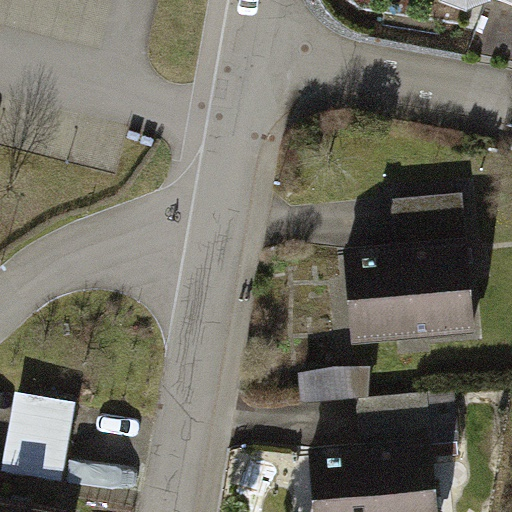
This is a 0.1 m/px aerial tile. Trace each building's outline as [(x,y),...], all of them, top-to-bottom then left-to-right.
[(508,0),(511,1),(511,0),(436,0),(462,9),(479,0),(508,0)] [(481,317),(468,192),(402,199),(406,239),(356,245),(364,329),(481,317)] [(445,511),(428,389),(360,398),(365,435),(315,442),(325,511),(445,511)] [(79,400),(25,390),(7,490),(25,493),(61,499),(79,400)] [(0,488),(0,511),(21,511),(25,493),(7,490),(0,488)] [(25,493),(21,511),(71,511),(74,502),(61,499),(25,493)]
